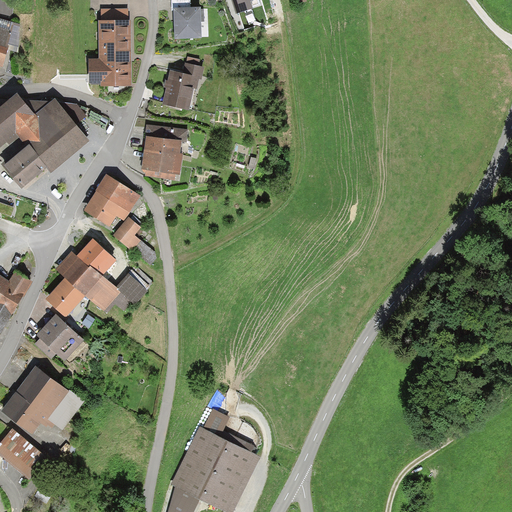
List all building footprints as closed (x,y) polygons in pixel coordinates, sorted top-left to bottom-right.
[(13,0),(0,0),(0,19),(13,23),(13,0)] [(190,0),(171,0),(172,11),(173,11),(174,40),(201,39),(201,7),(190,8),(190,0)] [(231,0),(236,12),(252,7),(250,1),(251,0),(231,0)] [(0,67),(2,68),(8,50),(18,53),(18,48),(21,26),(13,23),(0,19),(0,67)] [(131,86),(131,20),(98,20),(98,62),(89,62),(89,81),(89,83),(102,83),(102,86),(131,86)] [(89,81),(89,62),(60,62),(60,81),(89,81)] [(171,72),(162,106),(188,111),(194,89),(197,90),(200,81),(202,81),(205,67),(191,65),(189,76),(171,72)] [(51,173),(90,142),(76,125),(59,103),(55,99),(52,101),(22,100),(17,94),(3,106),(0,105),(0,149),(8,143),(9,144),(18,136),(25,144),(27,143),(48,169),(51,173)] [(76,125),(87,117),(77,104),(59,103),(76,125)] [(180,155),(182,142),(187,143),(189,130),(147,125),(144,151),(180,155)] [(48,169),(27,143),(25,144),(1,164),(22,190),(48,169)] [(180,155),(144,151),(141,170),(146,171),(145,176),(175,180),(175,175),(180,175),(182,156),(180,155)] [(118,217),(124,222),(141,196),(107,175),(84,211),(111,228),(118,217)] [(142,228),(129,218),(114,236),(133,251),(141,242),(135,237),(142,228)] [(73,251),(55,271),(65,280),(85,298),(88,301),(90,300),(108,314),(116,305),(124,311),(131,302),(135,306),(152,288),(148,284),(152,281),(136,266),(116,289),(103,277),(117,262),(93,240),(77,257),(73,251)] [(0,275),(0,337),(33,283),(15,271),(9,281),(0,275)] [(65,280),(46,301),(66,318),(85,298),(65,280)] [(84,341),(56,315),(37,336),(40,339),(36,344),(52,359),(57,354),(65,362),(84,341)] [(34,366),(0,412),(31,434),(39,422),(49,429),(53,424),(62,430),(83,401),(34,366)] [(200,425),(171,484),(175,487),(168,511),(194,511),(200,500),(225,511),(232,511),(260,456),(250,451),(253,446),(223,431),(231,417),(213,408),(204,428),(200,425)] [(11,428),(0,441),(0,456),(30,480),(48,458),(11,428)] [(35,496),(47,504),(61,481),(48,473),(35,496)]
